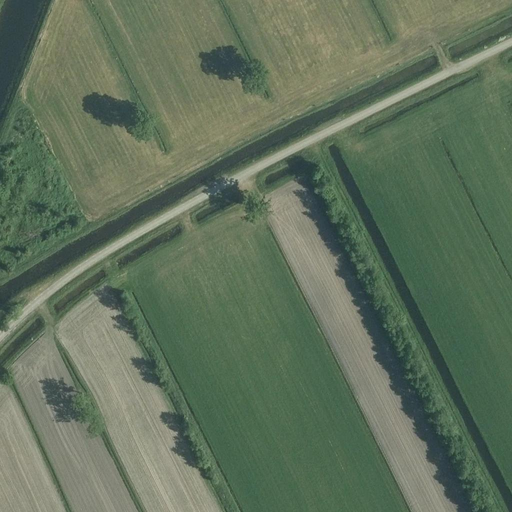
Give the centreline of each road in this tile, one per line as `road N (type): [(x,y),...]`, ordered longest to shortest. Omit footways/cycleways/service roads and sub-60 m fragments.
road 1 (unclassified): [(0,337),(59,283),(142,229),(511,41)]
road 2 (track): [(316,138),(502,511)]
